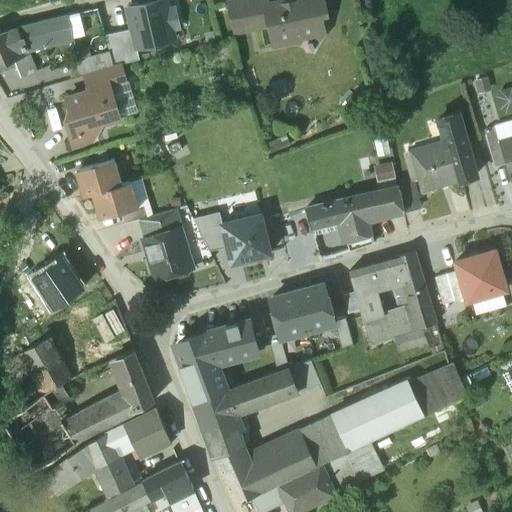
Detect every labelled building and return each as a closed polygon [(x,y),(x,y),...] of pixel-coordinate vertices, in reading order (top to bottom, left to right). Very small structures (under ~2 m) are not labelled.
[(132,30),(136,49),(174,41),(171,28),(178,26),(175,11),(167,13),(164,0),(127,8),(132,30)] [(264,0),(239,0),(228,2),(235,34),(269,27),(264,5),(266,5),(264,0)] [(279,0),(278,2),(266,5),(264,5),(269,27),(273,45),(295,41),(299,35),(320,30),(317,16),(326,14),(322,0),(279,0)] [(67,38),(61,12),(0,28),(0,64),(25,53),(23,49),(68,39),(67,38)] [(136,49),(132,30),(105,35),(109,50),(114,67),(120,66),(139,60),(136,49)] [(85,57),(90,74),(114,67),(109,50),(85,57)] [(85,76),(89,91),(108,85),(109,88),(125,83),(120,66),(114,67),(90,74),(85,76)] [(89,91),(66,98),(70,112),(64,124),(76,131),(78,137),(95,132),(99,124),(118,118),(109,88),(108,85),(89,91)] [(476,176),(458,114),(438,120),(445,147),(411,156),(422,192),(476,176)] [(499,141),(495,126),(483,129),(494,166),(505,163),(499,141)] [(511,137),(499,141),(505,163),(510,179),(511,178),(511,137)] [(114,159),(75,171),(82,196),(91,194),(91,193),(121,184),(114,159)] [(121,184),(91,193),(91,194),(99,219),(120,212),(138,207),(130,181),(121,184)] [(411,183),(398,186),(403,213),(418,209),(411,183)] [(398,186),(306,209),(289,214),(292,225),(303,265),(304,266),(322,260),(313,228),(347,219),(348,225),(349,227),(368,222),(403,213),(398,186)] [(138,207),(120,212),(124,224),(141,219),(147,217),(143,205),(138,207)] [(147,217),(141,219),(146,238),(179,228),(180,228),(174,209),(147,217)] [(261,213),(221,223),(231,262),(270,252),(261,213)] [(368,222),(349,227),(348,225),(342,227),(349,251),(374,243),(368,222)] [(289,269),(303,265),(292,225),(278,229),(289,269)] [(146,238),(143,239),(155,277),(172,272),(178,275),(186,273),(189,267),(191,266),(180,228),(179,228),(146,238)] [(506,289),(494,250),(455,261),(458,271),(466,298),(467,301),(506,289)] [(413,252),(395,259),(402,285),(408,305),(416,329),(421,328),(435,323),(413,252)] [(82,287),(61,258),(33,277),(54,307),(82,287)] [(362,319),(384,312),(379,292),(402,285),(395,259),(350,272),(362,319)] [(442,305),(466,298),(458,271),(435,278),(442,305)] [(320,285),(296,291),(307,332),(335,324),(332,313),(324,287),(320,285)] [(280,339),(307,332),(296,291),(272,298),(270,302),(280,339)] [(384,312),(362,319),(370,343),(416,329),(408,305),(384,312)] [(344,310),(332,313),(335,324),(341,347),(353,344),(344,310)] [(174,349),(194,403),(228,389),(218,362),(257,351),(256,348),(250,326),(249,322),(208,333),(177,344),(174,349)] [(250,326),(256,348),(269,344),(267,337),(263,322),(250,326)] [(444,349),(435,323),(421,328),(430,355),(444,349)] [(43,396),(60,386),(85,373),(78,362),(69,368),(49,334),(6,359),(12,371),(4,376),(9,385),(30,374),(43,396)] [(279,334),(267,337),(269,344),(277,371),(287,368),(289,367),(279,334)] [(153,404),(132,349),(111,360),(124,387),(129,398),(96,414),(92,404),(75,414),(88,438),(153,404)] [(289,367),(287,368),(297,393),(320,384),(310,359),(289,367)] [(453,363),(388,394),(403,426),(467,395),(453,363)] [(211,456),(249,441),(239,414),(297,393),(287,368),(277,371),(228,389),(194,403),(211,456)] [(0,424),(33,474),(88,438),(75,414),(60,386),(43,396),(0,421),(0,424)] [(124,387),(92,404),(96,414),(129,398),(124,387)] [(403,426),(388,394),(334,419),(349,451),(369,442),(403,426)] [(157,412),(135,423),(150,450),(171,439),(157,412)] [(340,455),(349,451),(334,419),(302,434),(317,467),(340,455)] [(113,450),(118,459),(136,451),(139,456),(150,450),(135,423),(104,438),(85,448),(68,459),(84,481),(99,471),(94,461),(113,450)] [(275,487),(317,467),(302,434),(255,456),(249,441),(211,456),(231,508),(253,498),(275,487)] [(349,451),(340,455),(354,483),(381,468),(369,442),(349,451)] [(118,459),(113,450),(94,461),(99,471),(111,498),(133,487),(118,459)] [(59,498),(84,481),(68,459),(44,476),(59,498)] [(127,511),(143,504),(165,494),(189,481),(181,462),(133,487),(111,498),(83,511),(127,511)] [(298,511),(331,494),(317,467),(275,487),(282,501),(288,511),(298,511)] [(193,511),(200,508),(189,481),(165,494),(173,511),(193,511)] [(258,511),(260,511),(282,501),(275,487),(253,498),(258,511)]
